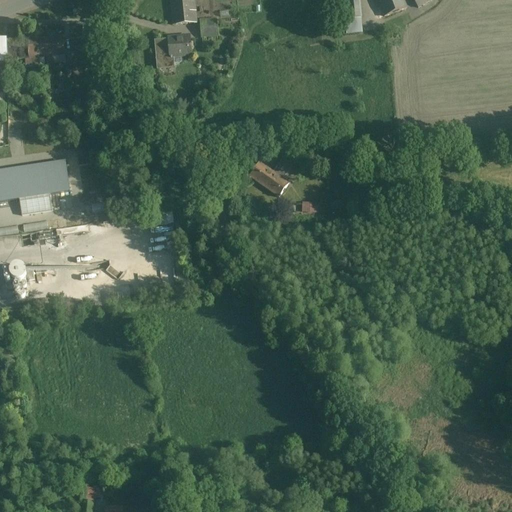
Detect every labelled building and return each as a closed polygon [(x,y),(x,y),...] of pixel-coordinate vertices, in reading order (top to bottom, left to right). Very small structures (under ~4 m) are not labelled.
[(170,0),(173,25),(197,23),(194,0),(170,0)] [(342,0),(345,20),(361,18),(359,0),(342,0)] [(377,0),(385,18),(407,9),(403,0),(377,0)] [(412,0),(418,9),(432,0),(412,0)] [(216,21),(201,22),(202,37),(217,36),(216,21)] [(83,26),(71,27),(74,104),(86,104),(83,26)] [(190,37),(168,39),(168,41),(170,58),(174,58),(192,57),(190,37)] [(64,39),(24,40),(25,66),(39,65),(39,56),(46,56),(46,65),(54,64),(53,56),(65,56),(64,39)] [(25,66),(24,40),(7,41),(8,60),(13,60),(13,65),(25,66)] [(168,41),(155,42),(158,70),(168,69),(168,60),(171,60),(174,62),(174,58),(170,58),(168,41)] [(0,171),(0,202),(0,205),(72,193),(66,160),(0,171)] [(283,160),(273,174),(281,180),(292,165),(283,160)] [(226,178),(213,163),(207,168),(216,179),(213,181),(217,186),(226,178)] [(273,174),(259,164),(250,177),(264,188),(279,199),(280,198),(281,198),(280,197),(289,185),(281,180),(273,174)] [(122,275),(110,266),(109,262),(91,264),(93,272),(103,270),(118,281),(122,275)] [(33,268),(27,269),(29,283),(35,282),(33,268)] [(25,272),(13,274),(17,304),(29,302),(25,272)] [(92,511),(93,505),(84,503),(82,511),(92,511)]
